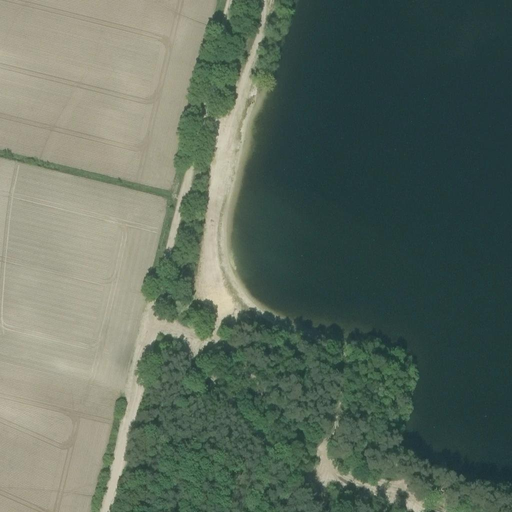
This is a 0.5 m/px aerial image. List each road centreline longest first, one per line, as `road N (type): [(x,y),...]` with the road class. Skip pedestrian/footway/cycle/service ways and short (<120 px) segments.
road 1 (track): [(233,0),(106,511)]
road 2 (unknown): [(233,315),(216,296),(208,263),(257,0)]
